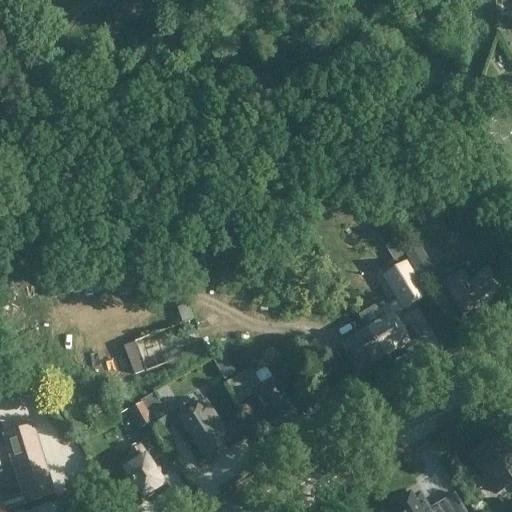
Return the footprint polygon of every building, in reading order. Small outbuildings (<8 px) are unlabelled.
[(382,311),(387,318),(367,331),(383,357),(408,341),(393,316),(425,297),(405,264),(384,277),(398,300),(382,311)] [(463,315),(486,301),(485,300),(499,292),(487,272),(466,284),(461,276),(445,285),(463,315)] [(341,347),(357,373),(383,357),(367,331),(341,347)] [(250,370),(225,385),(237,404),(253,394),(272,425),(292,412),(282,397),(284,396),(273,379),(260,387),(250,370)] [(153,394),(140,402),(141,404),(147,413),(151,411),(164,431),(183,419),(177,410),(170,399),(160,405),(153,394)] [(230,444),(204,403),(187,413),(183,406),(177,410),(183,419),(184,419),(191,430),(189,431),(207,461),(222,451),(221,449),(230,444)] [(138,431),(152,423),(141,404),(127,412),(138,431)] [(25,504),(26,503),(53,495),(31,427),(4,435),(25,504)] [(511,451),(504,439),(475,457),(496,491),(511,482),(511,451)] [(152,495),(152,492),(164,484),(139,447),(130,453),(135,462),(123,470),(142,498),(143,497),(146,500),(152,495)] [(387,511),(464,511),(454,495),(435,507),(436,508),(429,511),(421,498),(413,503),(409,496),(389,508),(387,511)]
